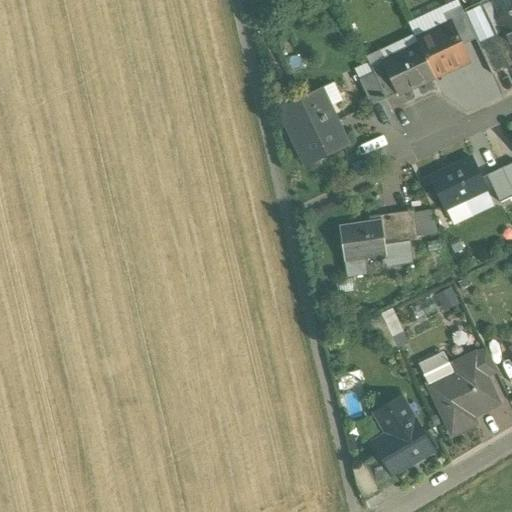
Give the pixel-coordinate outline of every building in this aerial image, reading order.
[(460,7),(443,15),(448,26),(450,25),(460,47),(476,39),(460,7)] [(511,9),(508,12),(509,13),(497,19),(506,39),(511,52),(511,9)] [(448,26),(417,41),(419,45),(434,76),(467,60),(460,47),(450,25),(448,26)] [(511,52),(506,39),(481,50),(492,75),(511,65),(511,52)] [(419,45),(383,62),(398,93),(434,76),(419,45)] [(398,93),(383,62),(371,67),(374,73),(386,98),(398,93)] [(386,98),(374,73),(359,80),(371,105),(386,98)] [(331,122),(316,90),(279,107),(306,165),(346,146),(334,121),(331,122)] [(471,157),(430,176),(445,208),(486,189),(471,157)] [(511,162),(501,168),(511,191),(511,162)] [(511,195),(511,191),(501,168),(487,174),(500,201),(511,195)] [(414,210),(380,215),(380,220),(383,240),(418,235),(414,210)] [(380,220),(340,225),(348,276),(367,273),(365,259),(386,256),(387,266),(412,262),(409,241),(384,245),(383,240),(380,220)] [(497,370),(486,348),(475,353),(486,375),(497,370)] [(475,352),(451,364),(455,372),(440,379),(448,395),(436,400),(452,435),(476,424),(472,417),(500,403),(486,375),(475,353),(475,352)] [(443,353),(418,365),(436,400),(448,395),(440,379),(455,372),(451,364),(449,364),(443,353)] [(432,450),(401,397),(374,413),(387,434),(373,442),(380,453),(392,474),(432,450)] [(380,453),(362,464),(374,484),(392,474),(380,453)] [(381,507),(392,500),(381,481),(374,484),(369,487),(381,507)]
